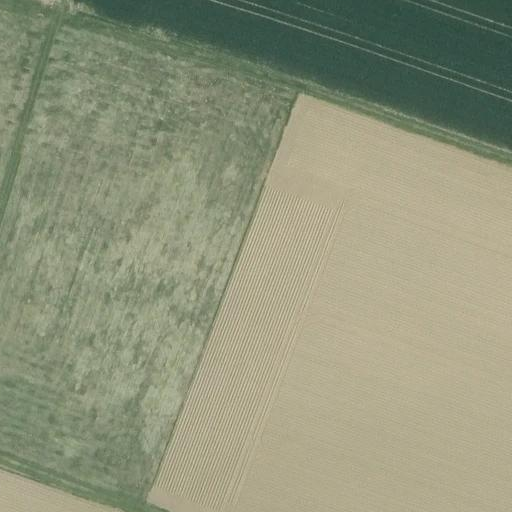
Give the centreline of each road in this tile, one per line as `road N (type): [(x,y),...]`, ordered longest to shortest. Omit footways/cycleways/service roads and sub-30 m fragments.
road 1 (track): [(35,0),(511,166)]
road 2 (track): [(0,197),(61,0)]
road 3 (track): [(136,511),(0,465)]
